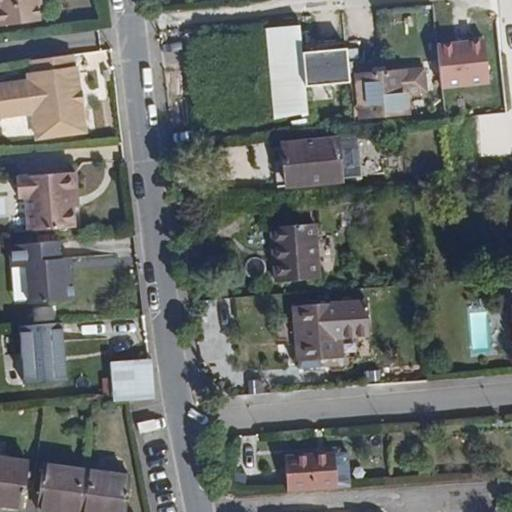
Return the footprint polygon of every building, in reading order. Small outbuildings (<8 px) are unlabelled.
[(0,0),(0,26),(39,21),(36,0),(0,0)] [(273,116),(267,44),(266,36),(192,43),(198,125),(273,119),(273,116)] [(491,83),(486,40),(439,46),(444,89),(491,83)] [(302,41),(267,44),(273,116),(307,104),(305,86),(303,54),(302,41)] [(347,52),(303,54),(305,86),(349,83),(347,52)] [(72,67),(70,55),(31,60),(32,73),(38,72),(39,81),(0,85),(0,116),(33,112),(36,137),(84,131),(81,104),(75,105),(73,95),(79,94),(76,67),(72,67)] [(424,69),(405,71),(406,94),(426,92),(424,69)] [(406,94),(405,71),(357,75),(360,117),(407,113),(406,94)] [(342,181),(338,139),(282,144),(286,187),(342,181)] [(75,228),(73,208),(72,194),(77,194),(75,172),(17,177),(19,198),(26,198),(27,231),(75,228)] [(315,224),(273,227),(277,282),(320,278),(315,224)] [(25,266),(32,322),(57,319),(54,302),(74,300),(66,240),(11,248),(14,268),(25,266)] [(341,357),(337,302),(295,306),(298,360),(341,357)] [(66,382),(61,323),(18,327),(23,385),(66,382)] [(151,359),(150,359),(110,362),(113,402),(129,401),(155,400),(151,359)] [(232,460),(256,460),(255,435),(231,436),(232,460)] [(285,455),(287,491),(338,488),(335,451),(285,455)] [(0,504),(2,505),(22,506),(28,462),(0,458),(0,504)] [(37,510),(52,511),(126,511),(130,476),(44,464),(37,510)]
